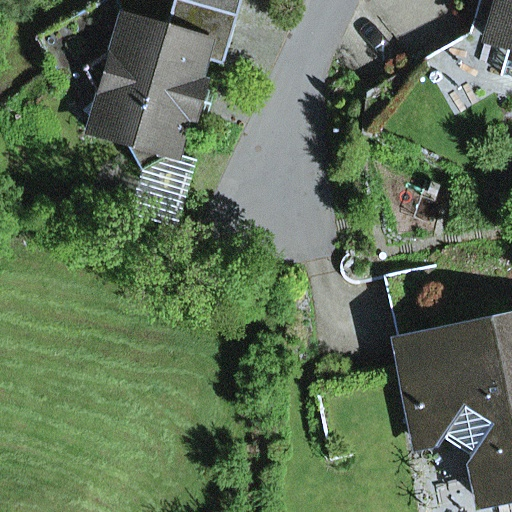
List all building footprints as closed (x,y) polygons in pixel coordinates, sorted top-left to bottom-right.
[(203,59),(222,64),(240,0),(174,0),(166,31),(127,20),(124,19),(120,31),(109,37),(92,7),(58,26),(50,60),(91,133),(125,142),(141,172),(171,155),(175,157),(175,155),(186,120),(195,123),(197,116),(204,90),(206,83),(197,80),(203,59)] [(124,19),(127,20),(115,0),(105,0),(92,7),(109,37),(120,31),(124,19)] [(486,36),(495,0),(478,0),(470,32),(486,36)] [(511,0),(495,0),(486,36),(510,45),(502,77),(511,79),(511,0)] [(38,37),(50,60),(58,26),(38,37)] [(197,116),(207,118),(214,93),(204,90),(197,116)] [(129,214),(173,227),(175,228),(194,160),(175,155),(175,157),(171,155),(141,172),(129,214)] [(511,494),(511,321),(482,327),(468,260),(399,274),(399,276),(414,342),(470,330),(477,359),(405,375),(419,443),(446,438),(471,454),(482,502),(511,494)] [(398,345),(414,342),(399,276),(384,279),(398,345)] [(405,375),(477,359),(470,330),(414,342),(398,345),(405,375)]
